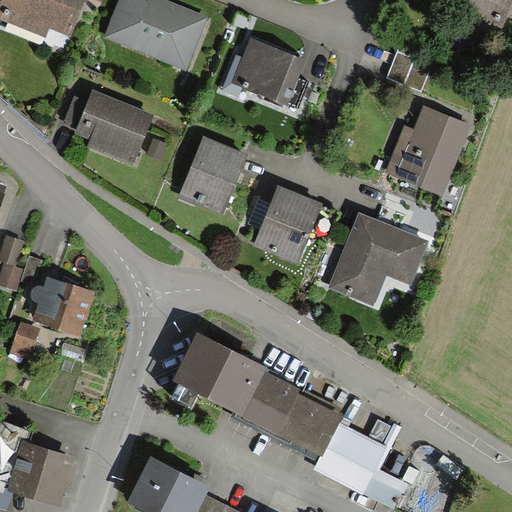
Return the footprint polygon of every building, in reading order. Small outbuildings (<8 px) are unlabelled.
[(70,32),(82,0),(7,0),(1,17),(41,34),(47,22),(70,32)] [(122,0),(107,37),(184,68),(204,19),(156,0),(122,0)] [(511,0),(480,0),(485,2),(479,18),(501,26),(511,0)] [(254,42),(237,84),(284,104),(302,61),(254,42)] [(132,162),(150,117),(95,94),(91,105),(76,99),(67,122),(83,128),(78,140),(132,162)] [(159,116),(179,124),(184,112),(164,103),(159,116)] [(441,194),(468,126),(426,110),(416,135),(406,131),(389,174),(441,194)] [(164,146),(155,142),(149,156),(158,160),(164,146)] [(206,142),(184,198),(220,213),(243,157),(206,142)] [(0,216),(9,194),(0,190),(0,216)] [(321,208),(280,192),(259,245),(299,261),(321,208)] [(424,245),(363,220),(335,289),(370,303),(382,272),(409,283),(424,245)] [(0,277),(0,285),(13,291),(20,273),(11,269),(21,245),(8,240),(0,259),(0,262),(5,265),(0,277)] [(47,280),(32,319),(76,335),(90,296),(47,280)] [(13,354),(27,359),(37,333),(22,328),(13,354)] [(267,368),(197,333),(173,381),(243,416),(265,372),(267,368)] [(300,389),(265,372),(243,416),(321,455),(323,456),(340,423),(342,417),(297,395),(300,389)] [(0,479),(59,501),(73,462),(27,445),(30,434),(0,423),(0,479)] [(387,447),(340,423),(323,456),(321,455),(313,470),(363,495),(387,447)] [(152,463),(134,503),(153,511),(233,511),(202,498),(206,487),(152,463)]
